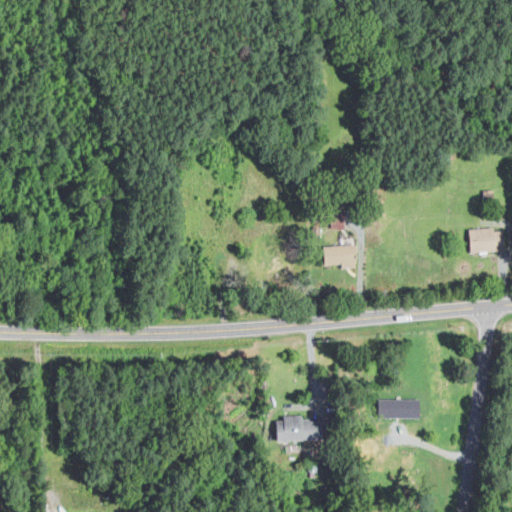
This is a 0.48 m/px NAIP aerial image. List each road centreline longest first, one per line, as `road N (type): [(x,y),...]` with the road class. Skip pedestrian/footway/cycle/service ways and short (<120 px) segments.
road 1 (tertiary): [(0,328),(173,330),(511,301)]
road 2 (residential): [(461,511),(482,303)]
